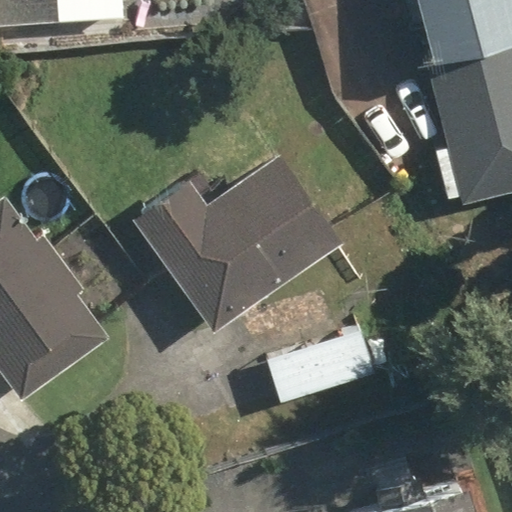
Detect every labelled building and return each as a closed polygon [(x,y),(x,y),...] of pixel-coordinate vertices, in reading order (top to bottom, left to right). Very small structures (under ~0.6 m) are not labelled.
[(119,0),(0,0),(0,18),(120,8),(119,0)] [(408,0),(420,48),(511,27),(511,26),(505,0),(408,0)] [(511,34),(427,55),(459,188),(511,175),(511,34)] [(181,168),(123,212),(208,325),(332,231),(269,148),(204,198),(181,168)] [(102,321),(0,194),(0,375),(13,392),(102,321)] [(358,324),(259,350),(271,398),(370,372),(358,324)] [(338,511),(461,511),(451,472),(337,505),(338,511)]
